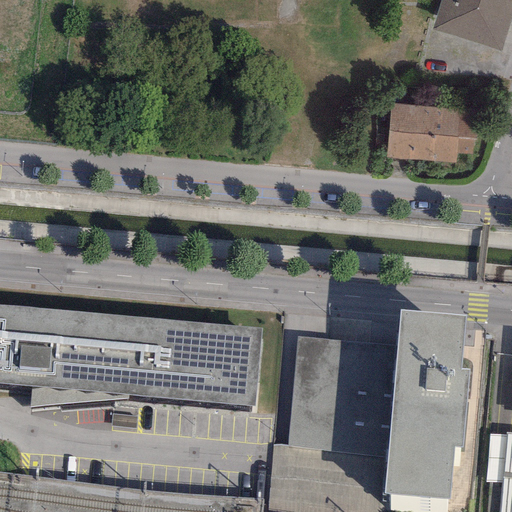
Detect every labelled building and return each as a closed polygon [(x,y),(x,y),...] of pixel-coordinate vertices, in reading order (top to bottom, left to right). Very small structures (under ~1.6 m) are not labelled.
[(511,0),(440,0),(431,30),(499,51),(511,9),(511,0)] [(389,105),(385,158),(455,164),(456,153),(471,154),(475,112),(389,105)] [(0,305),(0,382),(31,385),(127,394),(252,405),(259,328),(0,305)] [(465,316),(400,310),(396,347),(297,339),(288,447),(273,445),(267,510),(289,511),(384,511),(386,495),(448,500),(453,447),(463,448),(470,371),(460,370),(465,316)] [(127,400),(127,394),(31,385),(29,409),(127,400)] [(511,511),(511,433),(506,433),(499,511),(511,511)]
